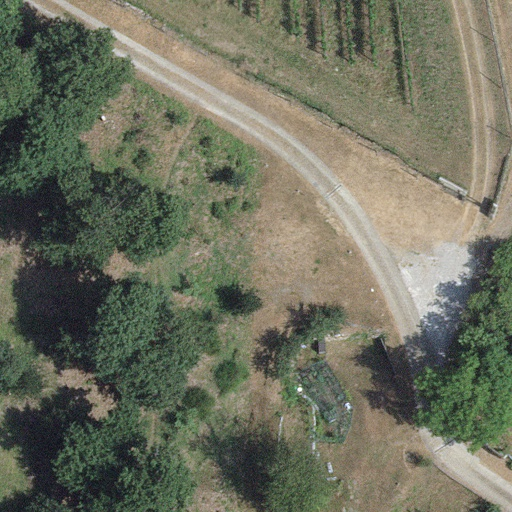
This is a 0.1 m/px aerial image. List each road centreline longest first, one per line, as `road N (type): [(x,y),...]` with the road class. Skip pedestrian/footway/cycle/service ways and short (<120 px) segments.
road 1 (track): [(511,497),(449,432),(308,128),(32,0)]
road 2 (track): [(459,0),(478,65),(482,136),(474,221),(447,332),(449,432)]
